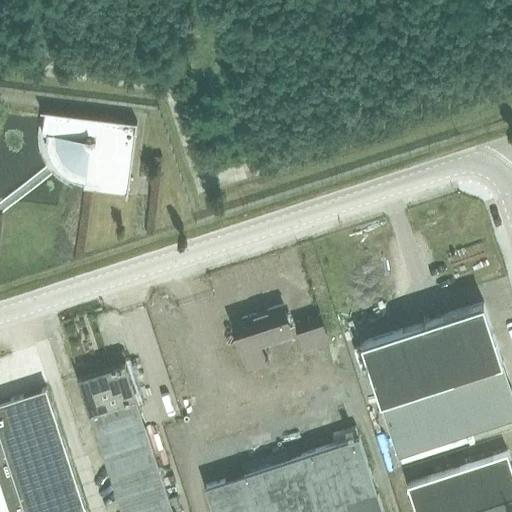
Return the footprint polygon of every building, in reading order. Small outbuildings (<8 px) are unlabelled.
[(42,108),(41,110),(45,111),(43,132),(55,134),(54,138),(54,143),(56,147),(57,152),(59,156),(62,160),(65,164),(69,167),(73,169),(77,171),(81,173),(86,174),(84,186),(127,191),(127,195),(128,195),(138,121),(42,108)] [(362,370),(371,367),(399,452),(511,415),(511,385),(484,301),(363,341),(363,343),(354,346),(362,370)] [(234,320),(240,339),(249,366),(270,359),(263,337),(291,328),(283,304),(234,320)] [(320,314),(297,321),(306,348),(329,340),(320,314)] [(174,511),(168,491),(132,381),(126,362),(79,377),(85,396),(123,511),(174,511)] [(0,511),(87,511),(53,405),(47,386),(0,401),(0,511)] [(304,453),(206,484),(215,511),(385,511),(360,434),(357,425),(334,433),(337,442),(326,445),(323,436),(301,444),(304,453)] [(418,511),(511,511),(511,462),(508,450),(408,482),(418,511)]
